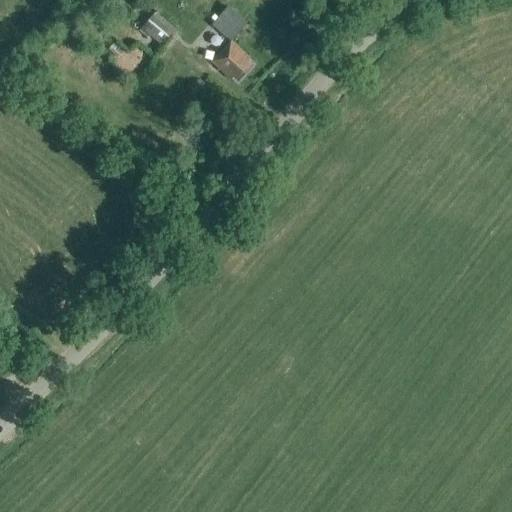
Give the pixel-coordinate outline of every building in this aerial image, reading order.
[(138,5),(131,0),(112,0),(112,1),(132,14),(138,5)] [(232,2),(216,22),(235,38),(252,19),(232,2)] [(163,47),(177,30),(155,13),(141,29),(163,47)] [(238,80),(250,67),(246,63),(249,60),(230,42),(211,63),(231,80),(234,76),(238,80)] [(131,52),(139,63),(151,55),(143,43),(131,52)]
